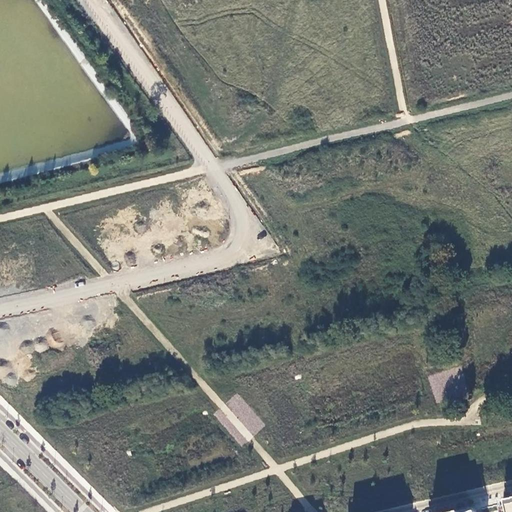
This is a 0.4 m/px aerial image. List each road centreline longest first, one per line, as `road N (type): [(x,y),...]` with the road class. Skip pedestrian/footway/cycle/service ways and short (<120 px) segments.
road 1 (residential): [(214,167),(240,215),(241,232),(224,258),(0,310)]
road 2 (residential): [(214,167),(511,94)]
road 3 (residential): [(92,0),(214,167)]
road 4 (residential): [(511,484),(394,511)]
